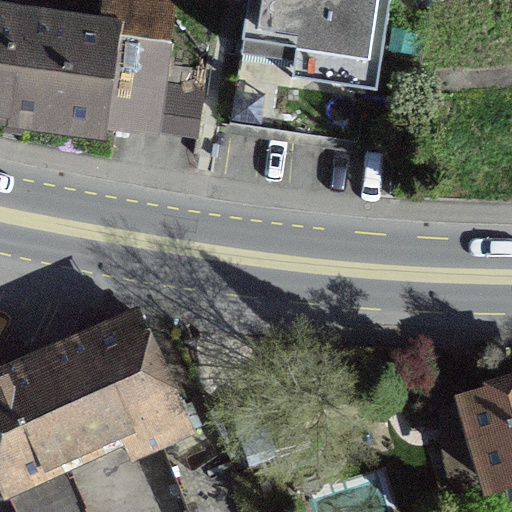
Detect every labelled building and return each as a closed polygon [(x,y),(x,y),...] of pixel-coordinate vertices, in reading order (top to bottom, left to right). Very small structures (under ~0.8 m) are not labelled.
[(364,0),(249,0),(233,127),(346,141),(364,0)] [(165,44),(0,25),(0,117),(155,135),(165,44)] [(176,412),(137,324),(0,383),(0,481),(3,489),(58,465),(69,489),(26,508),(28,511),(92,511),(69,458),(126,434),(176,412)] [(511,484),(511,381),(443,402),(471,497),(511,484)] [(195,511),(255,511),(204,398),(176,412),(126,434),(138,460),(166,448),(195,511)]
